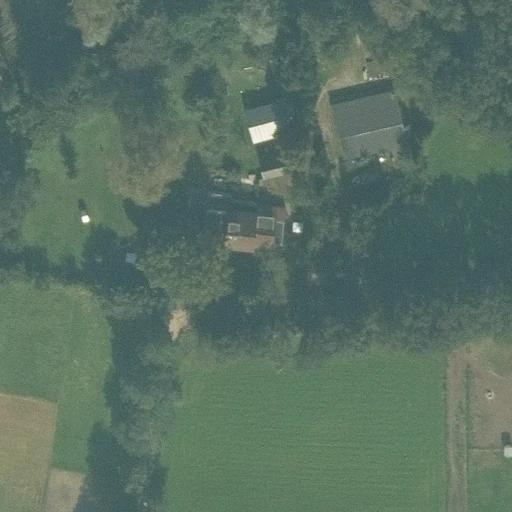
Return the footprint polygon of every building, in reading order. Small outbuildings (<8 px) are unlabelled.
[(303,11),(288,15),(291,24),(305,20),(303,11)] [(357,20),(365,55),(391,49),(383,14),(357,20)] [(340,46),(337,35),(335,35),(333,26),(326,28),(328,37),(326,37),(330,49),(340,46)] [(390,53),(366,58),(369,72),(393,67),(390,53)] [(316,84),(316,68),(308,68),(309,84),(316,84)] [(101,79),(107,92),(129,82),(122,69),(101,79)] [(332,104),(344,156),(345,157),(392,146),(394,157),(409,154),(406,142),(394,89),(332,104)] [(280,116),(260,121),(265,138),(296,129),(288,96),(276,100),(280,116)] [(301,166),(296,146),(261,155),(266,176),(301,166)] [(198,199),(196,219),(204,220),(202,238),(271,245),(271,240),(281,241),(284,219),(274,218),(275,205),(255,203),(255,200),(231,198),(231,193),(207,190),(206,200),(198,199)]
